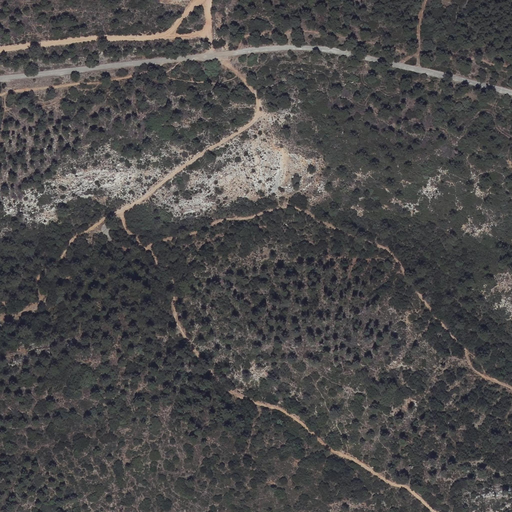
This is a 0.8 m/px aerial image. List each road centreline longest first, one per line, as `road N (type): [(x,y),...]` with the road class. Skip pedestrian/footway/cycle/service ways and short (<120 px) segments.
road 1 (unclassified): [(0,78),(305,47),(511,92)]
road 2 (track): [(0,300),(20,297),(76,235),(254,120),(258,100),(247,81),(209,46),(210,0)]
road 3 (track): [(148,247),(168,276),(177,324),(217,380),(285,410),(332,449),(410,487),(435,511)]
road 4 (track): [(237,52),(242,38),(258,31),(297,29),(511,65)]
road 5 (track): [(0,48),(149,38),(172,29),(201,0)]
road 6 (track): [(166,60),(105,80),(0,92)]
